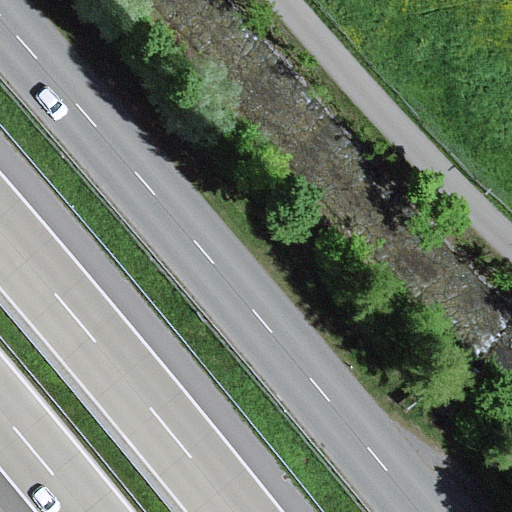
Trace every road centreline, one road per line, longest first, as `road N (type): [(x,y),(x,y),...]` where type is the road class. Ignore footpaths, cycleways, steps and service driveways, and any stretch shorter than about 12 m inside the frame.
road 1 (primary): [(0,18),(417,511)]
road 2 (motorway): [(236,511),(0,228)]
road 3 (motorway): [(0,414),(80,511)]
